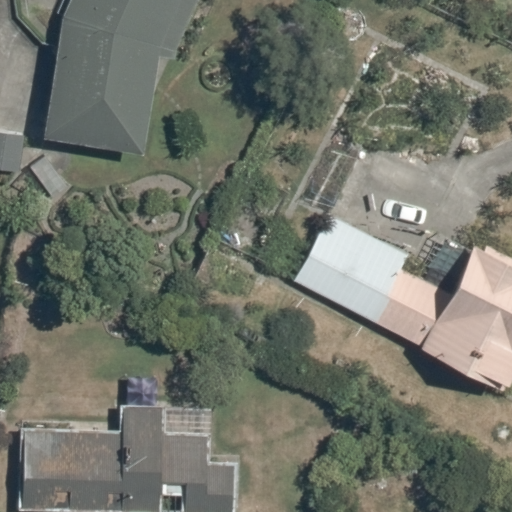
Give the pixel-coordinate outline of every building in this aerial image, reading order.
[(160,49),(175,55),(198,0),(73,0),(69,11),(50,136),(145,150),(160,49)] [(28,133),(0,128),(0,164),(21,169),(28,133)] [(295,281),(374,321),(400,268),(407,254),(328,215),(321,228),(295,281)] [(511,371),(511,256),(485,243),(483,249),(473,244),(449,292),(400,268),(374,321),(422,345),(420,348),(502,389),(511,371)] [(160,511),(162,491),(183,492),(182,511),(197,511),(233,511),(236,463),(207,461),(208,438),(164,436),(166,408),(120,406),(119,433),(26,429),(22,508),(92,511),(160,511)]
